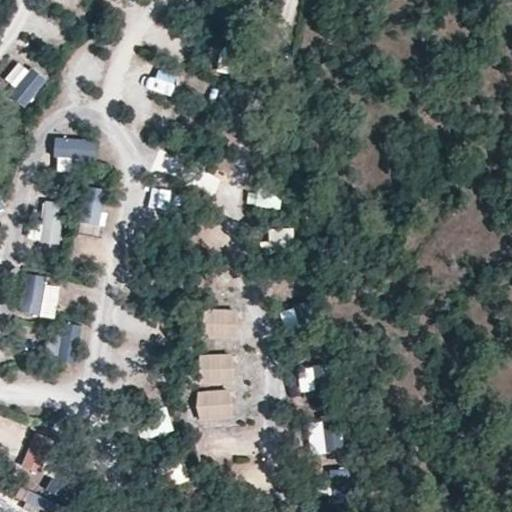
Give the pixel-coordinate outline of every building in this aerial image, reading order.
[(20,61),(3,85),(32,105),(49,81),(20,61)] [(149,64),(142,86),(170,94),(176,72),(149,64)] [(136,95),(131,107),(159,119),(164,106),(136,95)] [(97,159),(98,139),(58,138),(57,172),(73,173),(73,159),(97,159)] [(80,226),(103,228),(106,192),(83,190),(80,226)] [(248,206),(283,209),(284,194),(250,191),(248,206)] [(33,243),(62,244),(63,202),(34,201),(33,243)] [(293,228),(270,229),(270,245),(294,244),(293,228)] [(216,252),(218,234),(196,231),(194,249),(216,252)] [(30,277),(24,315),(57,320),(62,282),(30,277)] [(56,327),(55,361),(79,362),(80,328),(56,327)] [(125,352),(123,366),(147,369),(148,355),(125,352)] [(142,439),(174,434),(172,416),(139,421),(142,439)] [(348,451),(342,418),(309,423),(315,457),(348,451)] [(22,468),(49,478),(62,444),(35,433),(22,468)] [(204,461),(223,460),(222,435),(204,436),(204,461)] [(176,487),(192,481),(184,458),(168,464),(176,487)] [(328,470),(331,486),(348,484),(346,468),(328,470)]
